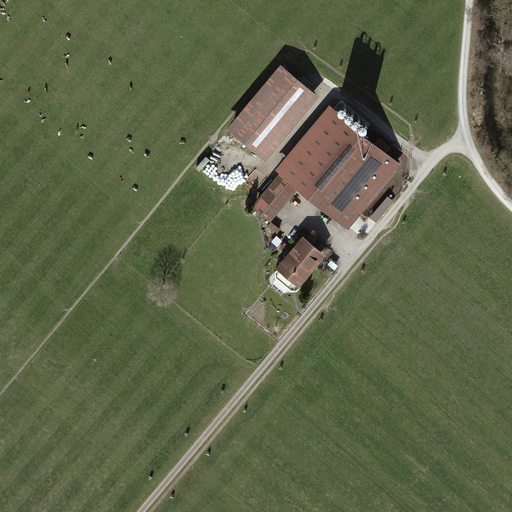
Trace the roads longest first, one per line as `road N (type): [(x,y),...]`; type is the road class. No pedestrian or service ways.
road 1 (track): [(465,137),(431,164),(142,511)]
road 2 (track): [(511,206),(465,137),(466,0)]
